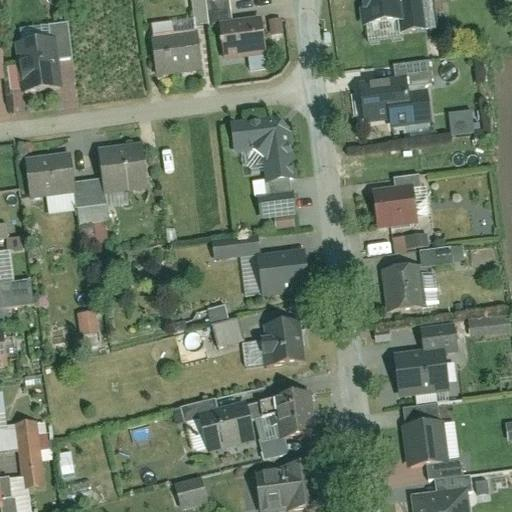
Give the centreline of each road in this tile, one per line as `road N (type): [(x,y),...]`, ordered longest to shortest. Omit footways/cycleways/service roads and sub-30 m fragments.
road 1 (residential): [(315,91),(367,511)]
road 2 (residential): [(315,91),(0,134)]
